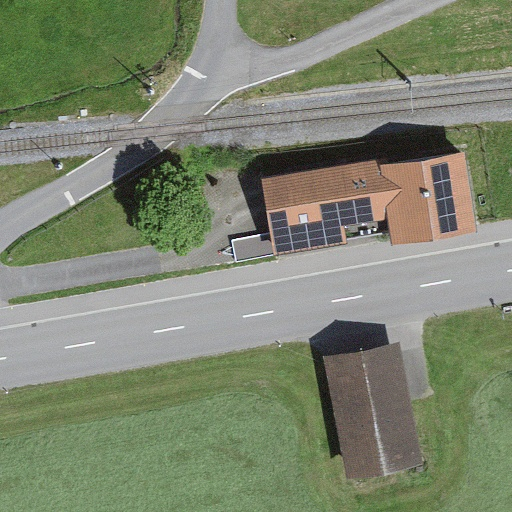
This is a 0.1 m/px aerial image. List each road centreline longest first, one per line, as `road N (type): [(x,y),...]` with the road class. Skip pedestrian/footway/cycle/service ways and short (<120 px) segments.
road 1 (secondary): [(0,361),(511,271)]
road 2 (unclassified): [(0,235),(159,133),(212,72),(218,0)]
